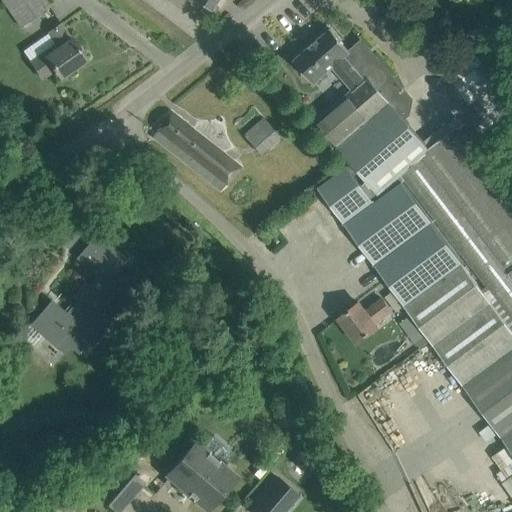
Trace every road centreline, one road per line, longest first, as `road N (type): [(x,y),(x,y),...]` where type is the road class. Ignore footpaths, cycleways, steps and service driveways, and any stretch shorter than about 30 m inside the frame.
road 1 (unclassified): [(389,511),(362,461),(314,320),(120,117)]
road 2 (unclassified): [(120,117),(269,0)]
road 3 (unclassified): [(0,196),(120,117)]
